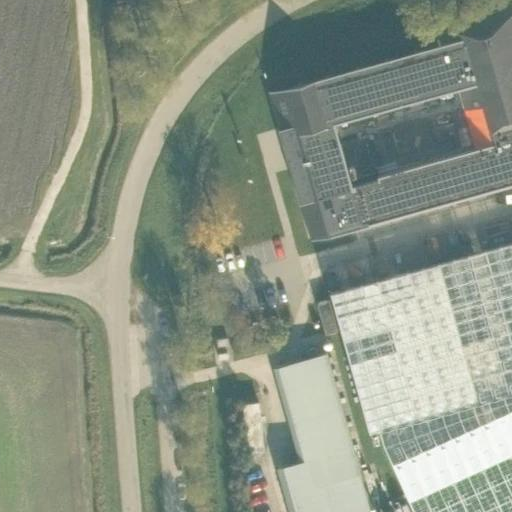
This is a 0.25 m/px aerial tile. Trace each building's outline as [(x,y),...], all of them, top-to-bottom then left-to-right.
[(511,8),(442,28),(464,107),(342,141),(341,136),(341,135),(341,134),(335,135),(330,134),(327,135),(322,118),(284,129),(302,194),(303,194),(308,211),(309,217),(314,233),(511,178),(511,8)] [(218,120),(217,146),(240,147),(241,120),(218,120)] [(224,167),(222,167),(222,193),(242,193),(242,157),(225,157),(224,167)] [(286,214),(242,228),(251,257),(295,244),(286,214)] [(511,511),(511,241),(330,293),(369,431),(379,429),(383,445),(413,511),(511,511)] [(181,293),(172,294),(173,303),(182,302),(181,293)] [(217,349),(228,347),(227,338),(216,340),(217,349)] [(278,367),(304,460),(281,466),(293,511),(370,511),(326,353),(278,367)] [(249,452),(266,451),(263,401),(246,402),(249,452)] [(253,458),(254,511),(270,511),(269,457),(253,458)]
